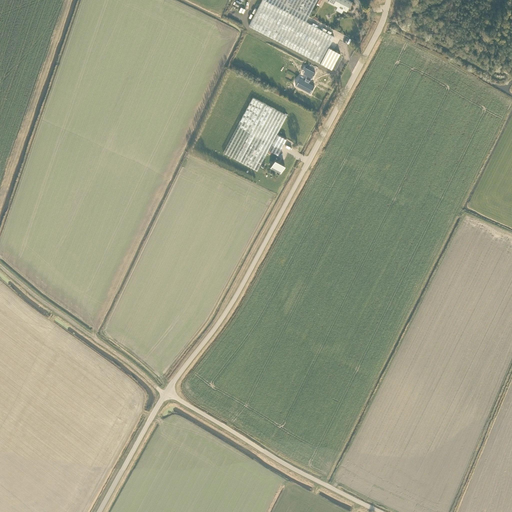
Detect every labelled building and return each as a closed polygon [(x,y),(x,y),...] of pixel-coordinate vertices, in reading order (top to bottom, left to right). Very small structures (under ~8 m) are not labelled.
[(262,0),(249,26),(320,63),(331,69),(340,53),(328,47),(334,36),(318,28),(305,22),(311,11),(317,0),(262,0)] [(346,11),(351,1),(348,0),(328,0),(328,1),(346,11)] [(315,72),(305,67),(305,68),(307,69),(305,74),(307,76),(304,81),(300,78),(296,86),(310,93),(314,85),(308,82),(311,78),(312,78),(315,72)] [(257,171),(268,149),(278,154),(286,138),(277,133),(287,115),(253,97),(223,152),(257,171)] [(275,160),(271,168),(280,173),(285,165),(275,160)]
